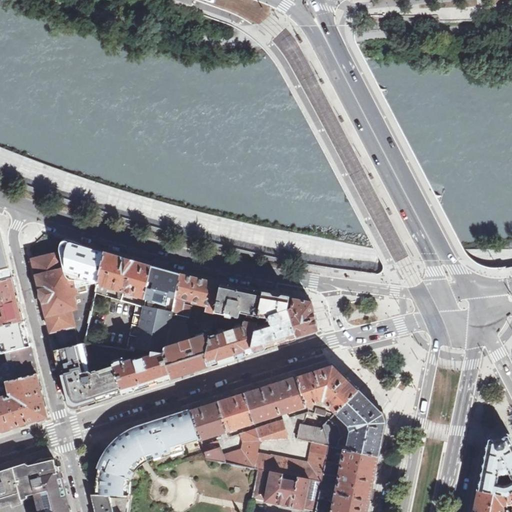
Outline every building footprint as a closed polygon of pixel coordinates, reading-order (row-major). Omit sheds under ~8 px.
[(0,280),(14,277),(3,234),(2,231),(1,229),(0,227),(0,280)] [(52,333),(57,350),(84,343),(86,343),(97,292),(106,252),(88,247),(69,241),(66,250),(61,252),(34,259),(39,279),(40,278),(45,296),(49,313),(47,314),(50,324),(52,333)] [(106,252),(97,292),(122,300),(124,290),(148,297),(155,267),(106,252)] [(148,297),(146,306),(175,311),(182,274),(168,271),(155,267),(148,297)] [(182,274),(175,311),(173,319),(176,319),(177,314),(191,317),(193,306),(184,304),(185,298),(208,303),(207,309),(206,308),(201,329),(205,330),(213,331),(213,329),(223,284),(182,274)] [(0,326),(25,321),(14,277),(0,280),(0,326)] [(247,319),(259,321),(260,317),(264,293),(223,284),(213,329),(216,330),(216,328),(218,328),(220,317),(219,316),(220,313),(227,314),(227,313),(234,314),(233,317),(237,318),(238,315),(240,315),(240,318),(247,320),(247,319)] [(122,300),(97,292),(86,343),(109,347),(126,349),(136,351),(136,349),(146,306),(122,300)] [(279,343),(298,337),(289,310),(288,308),(290,298),(264,293),(260,317),(262,317),(263,315),(268,316),(268,319),(271,318),(272,321),(262,324),(262,322),(259,323),(254,351),(257,350),(257,349),(266,346),(267,347),(269,346),(269,345),(277,343),(278,343),(279,343)] [(298,337),(319,330),(313,302),(295,298),(294,308),(289,310),(298,337)] [(146,306),(136,349),(153,352),(153,351),(165,353),(166,356),(173,319),(175,311),(146,306)] [(172,377),(210,365),(207,358),(212,336),(213,331),(205,330),(206,334),(192,339),(186,321),(176,319),(173,319),(166,356),(172,377)] [(235,357),(254,351),(259,323),(259,321),(247,319),(247,320),(245,325),(236,328),(236,327),(233,327),(233,329),(212,336),(207,358),(210,365),(235,357)] [(7,352),(32,346),(25,321),(0,326),(0,345),(2,353),(7,352)] [(79,407),(124,392),(115,366),(98,371),(99,372),(96,374),(95,371),(91,370),(84,343),(57,350),(68,401),(79,407)] [(0,366),(0,381),(3,381),(6,380),(39,373),(32,346),(7,352),(10,363),(8,362),(7,362),(5,362),(4,362),(3,363),(3,364),(3,366),(0,366)] [(161,381),(172,377),(166,356),(165,353),(153,351),(153,352),(153,355),(139,360),(138,358),(135,358),(135,359),(125,363),(124,358),(126,349),(109,347),(111,354),(115,366),(124,392),(134,389),(135,388),(134,387),(161,379),(161,381)] [(325,401),(337,413),(360,390),(334,364),(297,376),(307,406),(322,401),(322,399),(325,399),(325,401)] [(0,429),(1,432),(49,416),(39,373),(6,380),(10,393),(7,395),(6,393),(0,394),(0,429)] [(254,423),(307,406),(297,376),(290,378),(278,382),(279,382),(273,384),(268,385),(245,393),(254,423)] [(348,449),(379,456),(386,422),(383,414),(381,411),(360,390),(337,413),(350,426),(352,431),(348,449)] [(228,431),(254,423),(245,393),(234,396),(234,397),(230,398),(230,397),(218,401),(228,431)] [(201,439),(228,431),(218,401),(217,401),(218,402),(212,404),(211,403),(193,409),(199,431),(201,439)] [(199,431),(193,409),(144,425),(144,428),(112,449),(111,448),(108,452),(103,462),(101,465),(99,473),(98,479),(97,494),(126,496),(127,481),(130,476),(128,474),(133,468),(135,470),(139,466),(149,458),(163,454),(164,457),(173,454),(172,451),(185,447),(185,444),(190,442),(191,438),(190,434),(199,431)] [(261,441),(290,439),(283,420),(257,428),(261,441)] [(329,445),(338,447),(340,439),(342,439),(343,438),(339,426),(337,425),(335,426),(330,420),(324,426),(325,430),(329,445)] [(314,442),(330,445),(329,445),(325,430),(301,425),(299,439),(297,438),(297,439),(314,442)] [(239,464),(256,468),(259,454),(261,441),(257,428),(241,433),(244,442),(239,464)] [(489,439),(488,439),(488,441),(479,488),(508,495),(511,492),(511,439),(511,437),(510,435),(507,434),(507,433),(505,434),(493,436),(490,436),(490,437),(489,439)] [(208,458),(225,462),(218,441),(203,445),(208,458)] [(312,451),(328,454),(330,445),(314,442),(312,451)] [(329,445),(330,445),(328,454),(325,468),(323,481),(321,491),(370,500),(379,456),(348,449),(338,447),(329,445)] [(264,469),(266,455),(259,454),(256,468),(259,468),(264,469)] [(271,471),(273,457),(266,455),(264,469),(271,471)] [(71,511),(69,503),(67,494),(68,494),(66,485),(64,486),(62,479),(60,469),(63,468),(62,466),(60,467),(57,465),(56,460),(51,457),(38,461),(36,464),(31,466),(26,463),(0,471),(0,508),(23,500),(22,497),(37,493),(40,511),(71,511)] [(278,472),(281,458),(273,457),(271,471),(278,472)] [(285,473),(288,460),(281,458),(278,472),(284,473),(285,473)] [(293,475),(296,461),(288,460),(285,473),(293,475)] [(298,476),(300,476),(303,462),(296,461),(293,475),(298,476)] [(303,462),(300,476),(307,478),(310,465),(309,464),(303,462)] [(307,478),(315,479),(317,466),(310,465),(307,478)] [(317,466),(315,479),(323,481),(325,468),(317,466)] [(250,511),(253,499),(316,511),(321,491),(323,481),(315,479),(307,478),(300,476),(298,476),(297,482),(283,479),(284,473),(278,472),(271,471),(264,469),(259,468),(249,511),(250,511)] [(478,489),(473,511),(503,511),(503,505),(509,504),(508,495),(479,488),(478,490),(478,489)] [(368,511),(370,500),(321,491),(316,511),(368,511)] [(96,511),(129,511),(132,496),(126,496),(97,494),(92,494),(96,511)]
